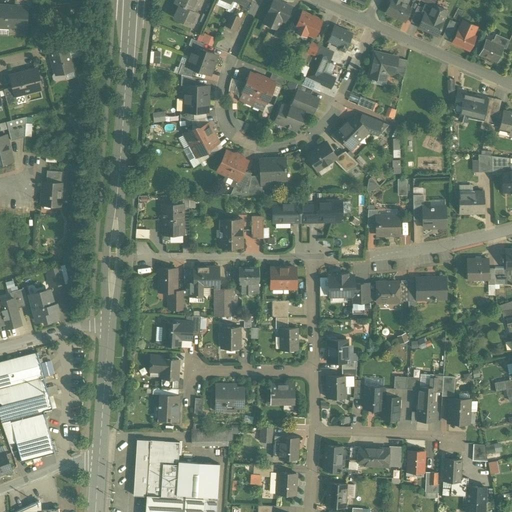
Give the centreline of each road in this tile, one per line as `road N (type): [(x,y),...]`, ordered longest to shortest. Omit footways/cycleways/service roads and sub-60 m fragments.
road 1 (residential): [(374,25),(324,128),(287,146),(260,145),(235,132),(223,105),(227,74),(259,0)]
road 2 (secondary): [(129,0),(108,324)]
road 3 (residential): [(312,257),(135,258)]
road 4 (residential): [(374,25),(511,85)]
road 5 (residential): [(511,229),(370,257)]
road 6 (residential): [(314,431),(452,438)]
road 7 (secondary): [(108,324),(98,453)]
road 8 (residential): [(314,372),(191,369)]
